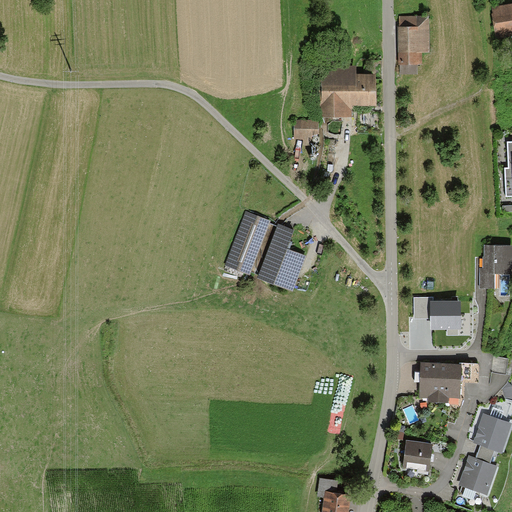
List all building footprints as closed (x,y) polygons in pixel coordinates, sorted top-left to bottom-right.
[(492,13),(496,37),(511,34),(511,3),(492,7),(493,13),(492,13)] [(429,12),(399,15),(399,62),(400,62),(400,73),(418,72),(418,60),(423,61),(422,49),(430,49),(429,12)] [(321,109),(321,114),(351,113),(351,102),(377,101),(376,70),(356,71),(356,63),(342,63),(342,59),(320,60),(320,72),(313,73),(314,109),(321,109)] [(303,144),(313,144),(313,130),(319,130),(319,118),(294,118),(294,137),(303,137),(303,144)] [(246,209),(225,264),(250,273),(271,219),(246,209)] [(278,221),(257,276),(293,290),(308,253),(286,245),(293,227),(278,221)] [(480,269),(479,287),(495,288),(496,272),(511,272),(511,246),(485,246),(485,257),(483,257),(483,269),(480,269)] [(431,301),(433,301),(433,298),(414,298),(414,319),(431,319),(431,301)] [(431,319),(431,330),(448,329),(458,329),(461,329),(460,301),(433,301),(431,301),(431,319)] [(459,365),(420,364),(419,398),(428,398),(428,403),(461,404),(462,381),(472,381),(473,362),(459,362),(459,365)] [(511,424),(484,415),(473,443),(481,445),(494,450),(502,453),(511,425),(511,424)] [(407,442),(404,467),(428,470),(431,445),(407,442)] [(494,450),(481,445),(476,459),(489,463),(494,450)] [(476,459),(469,456),(458,485),(487,495),(497,466),(489,463),(476,459)] [(317,494),(324,495),(325,488),(343,490),(344,487),(337,486),(338,477),(319,475),(317,494)] [(348,511),(351,491),(343,490),(325,488),(324,495),(322,511),(348,511)]
